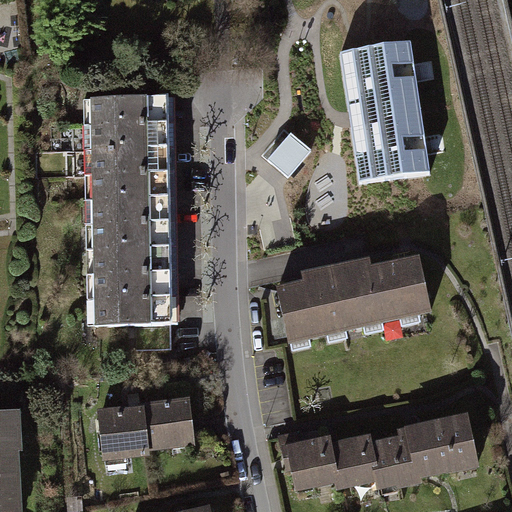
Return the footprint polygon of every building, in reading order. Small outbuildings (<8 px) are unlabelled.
[(418,42),(333,54),(353,194),(438,183),(418,42)] [(171,94),(87,95),(90,329),(174,327),(171,94)] [(292,135),(266,166),(290,187),(317,155),(292,135)] [(299,281),(274,286),(286,339),(426,308),(414,252),(373,261),(371,253),(297,269),(299,281)] [(149,407),(100,408),(101,462),(149,461),(149,450),(192,449),(191,395),(148,395),(149,407)] [(329,429),(281,439),(291,487),(330,479),(332,488),(373,479),(376,492),(478,471),(465,407),(394,422),(397,434),(375,438),(374,431),(331,440),(329,429)] [(18,415),(0,415),(0,511),(18,511),(15,436),(19,436),(18,415)]
